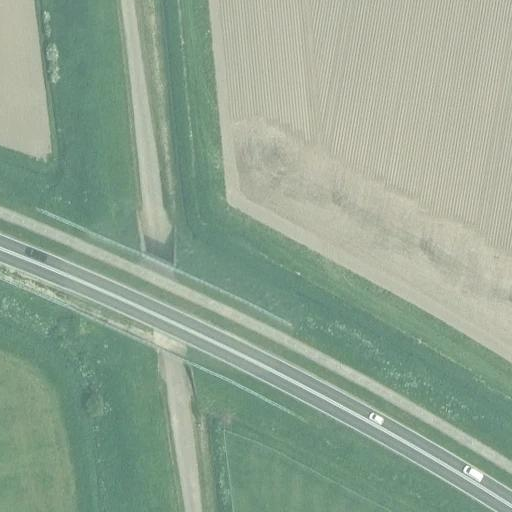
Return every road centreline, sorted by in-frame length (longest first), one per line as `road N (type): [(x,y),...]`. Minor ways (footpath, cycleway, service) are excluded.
road 1 (trunk): [(0,251),(231,352),(511,509)]
road 2 (unclassified): [(193,511),(124,0)]
